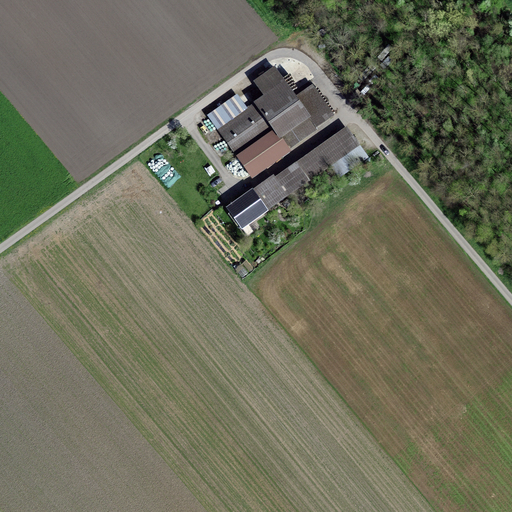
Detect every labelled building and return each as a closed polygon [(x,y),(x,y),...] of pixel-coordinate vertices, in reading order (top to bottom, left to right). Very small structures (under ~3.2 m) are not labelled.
[(284,83),(255,104),(286,148),(287,149),(317,128),(284,83)] [(319,86),(301,97),(316,119),(315,120),(322,130),(341,118),(319,86)] [(250,174),(286,148),(255,104),(218,130),(250,174)] [(253,192),(266,210),(357,146),(347,131),(276,181),(274,177),(253,192)] [(266,210),(253,192),(228,209),(242,228),(266,210)]
